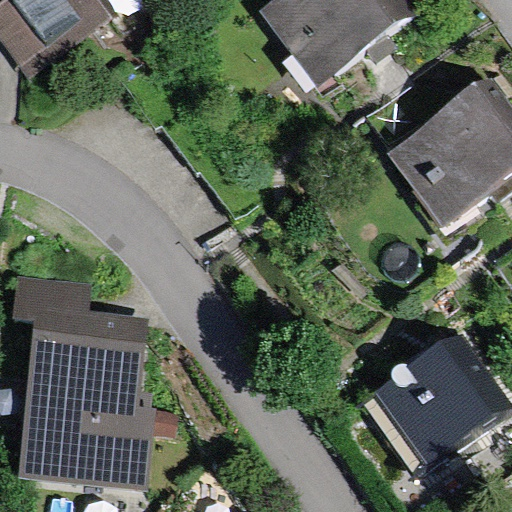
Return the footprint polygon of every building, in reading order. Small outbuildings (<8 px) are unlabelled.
[(12,0),(0,8),(0,38),(23,72),(93,25),(81,7),(92,0),(12,0)] [(399,0),(272,0),(260,9),(312,81),(408,12),(399,0)] [(511,104),(491,75),(389,146),(443,223),(511,175),(511,104)] [(91,286),(17,279),(12,328),(30,329),(16,478),(147,489),(156,388),(138,386),(145,315),(89,310),(91,286)] [(509,407),(460,336),(375,394),(425,465),(509,407)]
